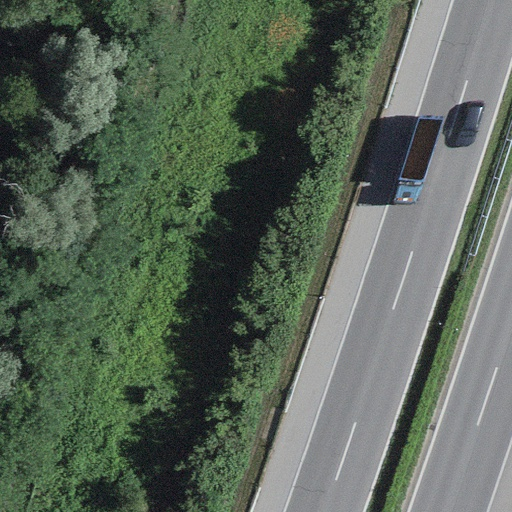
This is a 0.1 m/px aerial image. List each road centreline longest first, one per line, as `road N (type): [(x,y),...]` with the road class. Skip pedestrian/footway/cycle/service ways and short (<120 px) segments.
road 1 (motorway): [(497,0),(336,511)]
road 2 (motorway): [(455,511),(511,349)]
